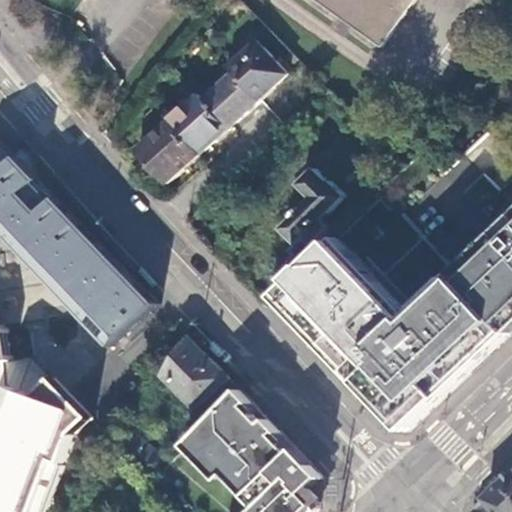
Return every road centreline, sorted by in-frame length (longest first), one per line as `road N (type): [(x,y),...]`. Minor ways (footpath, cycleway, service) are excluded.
road 1 (tertiary): [(394,493),(0,59)]
road 2 (unknown): [(161,242),(284,114)]
road 3 (secondary): [(511,388),(394,493)]
road 4 (unknown): [(134,0),(116,29),(35,101)]
